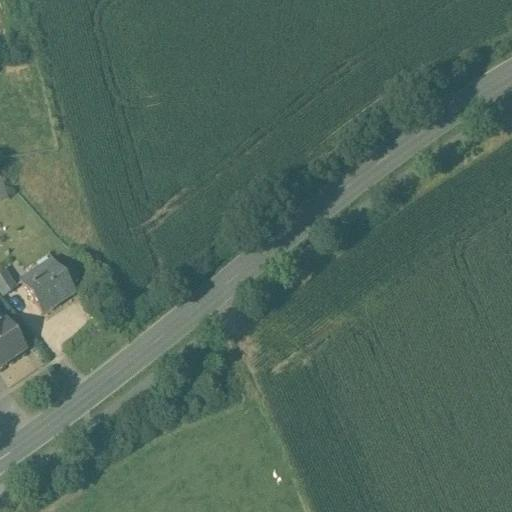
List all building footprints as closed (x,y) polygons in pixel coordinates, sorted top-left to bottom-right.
[(0,202),(10,199),(5,183),(0,184),(0,202)] [(11,202),(0,208),(0,231),(21,220),(11,202)] [(19,284),(41,317),(73,296),(51,263),(19,284)] [(2,273),(0,274),(0,294),(3,299),(14,291),(2,273)] [(1,325),(0,323),(0,368),(24,353),(5,323),(1,325)]
